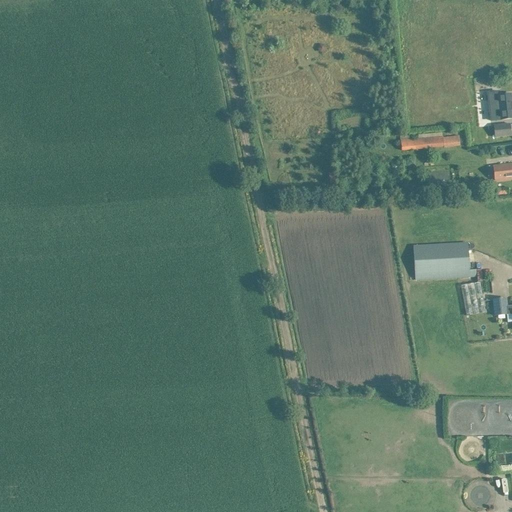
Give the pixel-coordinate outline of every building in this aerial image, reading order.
[(498,92),(488,93),(491,121),(504,119),(511,118),(511,96),(511,94),(502,96),(499,96),(498,92)] [(392,116),(379,118),(380,125),(393,123),(392,116)] [(494,126),(495,138),(511,136),(510,124),(494,126)] [(461,145),(460,137),(446,139),(446,138),(442,138),(442,137),(410,139),(402,140),(403,152),(445,148),(445,147),(461,145)] [(292,160),(292,149),(282,149),(282,161),(292,160)] [(511,164),(506,165),(493,166),(494,179),(511,177),(511,164)] [(413,247),(415,280),(476,276),(476,270),(470,270),(468,243),(413,247)] [(461,286),(466,316),(485,313),(480,282),(461,286)] [(494,316),(508,315),(506,298),(493,299),(494,316)]
